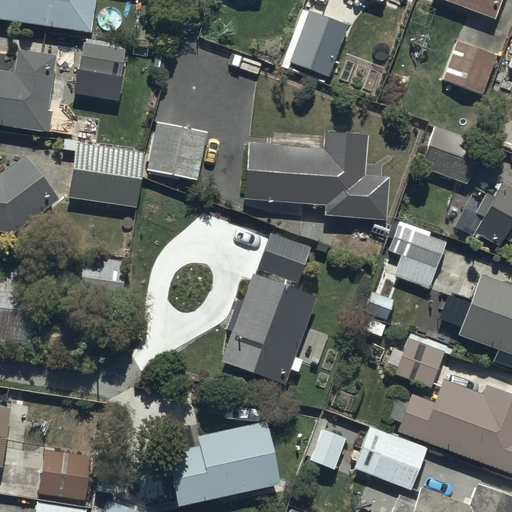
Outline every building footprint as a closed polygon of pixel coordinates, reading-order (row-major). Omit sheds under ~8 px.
[(0,0),(0,21),(90,36),(95,0),(0,0)] [(500,0),(435,0),(493,21),(500,0)] [(347,29),(307,16),(290,67),(329,80),(347,29)] [(495,58),(455,43),(441,81),(481,96),(495,58)] [(124,51),(82,44),(74,93),(107,98),(110,79),(119,80),(124,51)] [(15,75),(0,73),(0,127),(50,135),(52,114),(46,113),(53,59),(18,55),(15,75)] [(511,117),(500,149),(511,153),(511,117)] [(206,136),(155,124),(144,171),(196,183),(206,136)] [(511,191),(500,185),(492,200),(466,186),(482,146),(432,127),(416,168),(460,185),(441,219),(454,226),(452,230),(471,240),(474,235),(498,249),(503,241),(511,246),(511,191)] [(322,151),(246,145),(241,202),(326,209),(325,219),(385,223),(388,180),(361,178),(365,138),(324,134),(322,151)] [(143,154),(75,145),(68,200),(136,209),(143,154)] [(22,159),(0,175),(0,234),(10,236),(55,202),(22,159)] [(444,245),(396,226),(385,253),(401,259),(394,278),(426,290),(444,245)] [(311,251),(269,236),(256,272),(299,286),(311,251)] [(124,264),(83,260),(79,298),(120,302),(124,264)] [(0,344),(27,348),(40,270),(3,265),(1,281),(0,280),(0,344)] [(317,301),(251,277),(241,304),(236,303),(226,330),(231,332),(218,365),(284,389),(291,372),(298,374),(302,363),(295,360),(317,301)] [(511,288),(480,277),(457,338),(511,358),(511,288)] [(393,304),(369,294),(362,312),(386,322),(393,304)] [(394,348),(386,365),(396,369),(394,375),(429,389),(443,355),(408,340),(403,352),(394,348)] [(410,397),(396,434),(511,476),(511,400),(483,390),(480,398),(442,384),(434,405),(410,397)] [(0,471),(1,471),(9,412),(0,410),(0,471)] [(264,424),(195,439),(197,451),(166,457),(177,508),(277,488),(264,424)] [(426,449),(369,429),(354,470),(411,491),(426,449)] [(344,441),(321,432),(309,463),(333,472),(344,441)] [(91,457),(43,452),(38,496),(86,501),(91,457)] [(419,492),(415,503),(397,497),(391,511),(511,511),(511,501),(475,488),(468,509),(419,492)]
